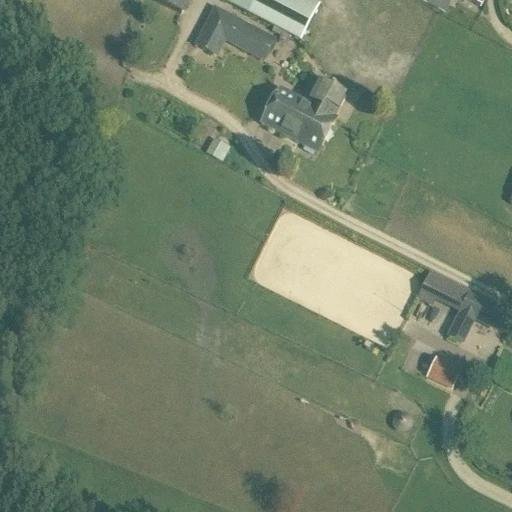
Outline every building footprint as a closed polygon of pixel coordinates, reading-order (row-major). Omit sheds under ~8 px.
[(148,0),(184,17),(192,0),(148,0)] [(306,0),(254,0),(247,15),(301,43),(320,7),(306,0)] [(249,56),(251,52),(260,33),(214,10),(195,47),(217,59),(225,43),(249,56)] [(319,104),(316,109),(280,90),(261,126),(318,155),(336,120),(335,120),(348,95),(322,81),(312,100),(319,104)] [(209,134),(200,152),(217,160),(226,143),(209,134)] [(460,314),(470,294),(430,274),(418,299),(433,306),(435,301),(460,314)] [(448,339),(460,345),(473,318),(498,330),(507,312),(470,294),(460,314),(448,339)] [(452,390),(460,373),(436,362),(428,378),(452,390)] [(484,400),(488,392),(481,388),(477,396),(484,400)]
